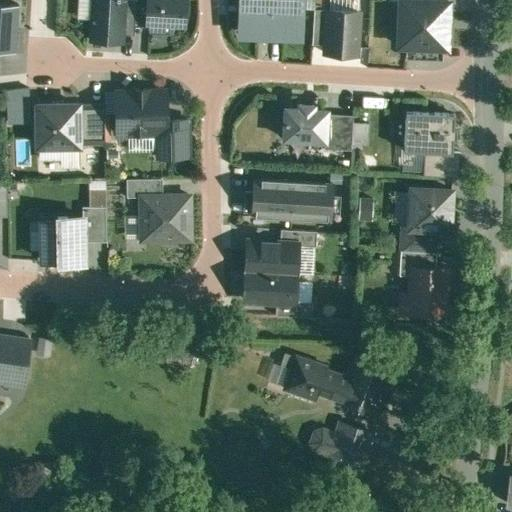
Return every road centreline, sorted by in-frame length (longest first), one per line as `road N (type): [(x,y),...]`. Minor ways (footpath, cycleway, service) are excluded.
road 1 (residential): [(466,511),(496,263),(492,87)]
road 2 (residential): [(0,289),(162,293),(203,283),(220,249),(213,71)]
road 3 (residential): [(492,87),(213,71)]
road 4 (residential): [(213,71),(57,59)]
